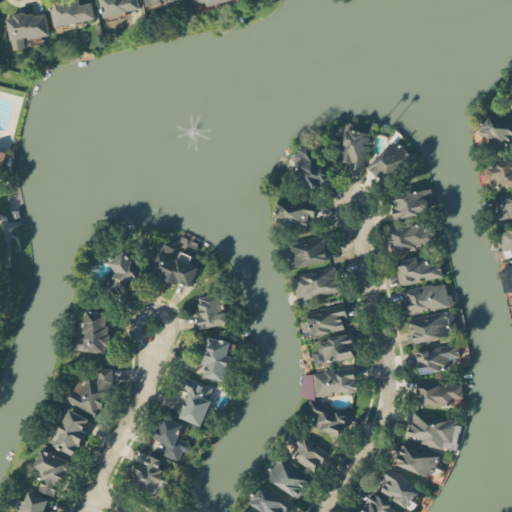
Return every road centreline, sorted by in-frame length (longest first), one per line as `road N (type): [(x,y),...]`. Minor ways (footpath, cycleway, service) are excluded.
road 1 (residential): [(339,511),(393,416),(397,367),(353,212)]
road 2 (residential): [(156,328),(136,432),(93,511)]
